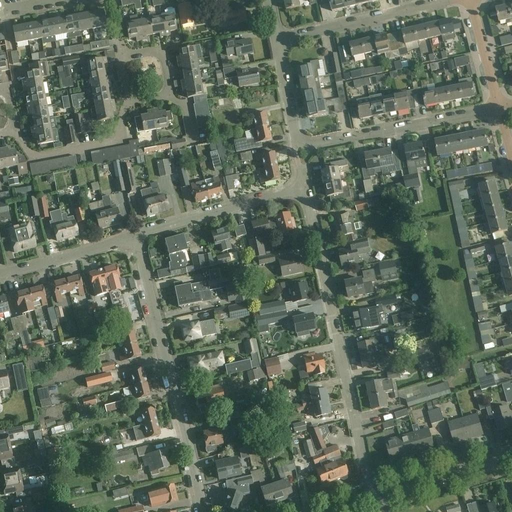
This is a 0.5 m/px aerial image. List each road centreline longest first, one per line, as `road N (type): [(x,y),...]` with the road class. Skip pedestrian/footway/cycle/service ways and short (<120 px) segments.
road 1 (residential): [(370,499),(305,189)]
road 2 (residential): [(202,511),(134,235)]
road 3 (residential): [(298,146),(501,108)]
road 4 (residential): [(134,235),(305,189)]
road 5 (residential): [(278,42),(447,0)]
road 6 (residential): [(15,133),(36,157),(111,142),(128,102)]
road 7 (residential): [(0,274),(134,235)]
road 8 (residential): [(379,497),(511,454)]
road 9 (residential): [(128,102),(162,96),(168,85),(158,52),(121,57)]
